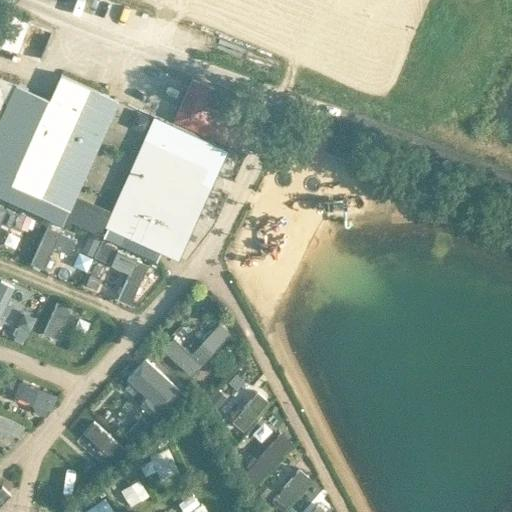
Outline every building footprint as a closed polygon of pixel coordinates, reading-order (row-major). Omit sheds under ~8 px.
[(0,42),(19,50),(31,19),(0,6),(0,42)] [(15,83),(0,114),(0,177),(67,207),(63,216),(98,233),(103,223),(160,249),(178,257),(227,148),(154,115),(109,216),(107,215),(110,209),(76,193),(118,99),(61,73),(50,98),(27,88),(15,83)] [(184,96),(174,119),(238,147),(248,125),(206,106),(213,88),(192,79),(184,96)] [(327,135),(315,130),(308,127),(297,123),(288,147),(306,154),(318,158),(327,135)] [(0,247),(16,219),(2,211),(0,214),(0,247)] [(56,229),(38,265),(54,273),(72,237),(56,229)] [(134,276),(122,301),(137,308),(156,267),(125,253),(118,268),(134,276)] [(76,340),(77,306),(57,306),(56,340),(76,340)] [(200,354),(182,338),(170,351),(199,378),(240,336),(228,324),(200,354)] [(239,418),(250,430),(278,405),(267,393),(239,418)] [(114,458),(124,447),(109,432),(98,443),(114,458)] [(289,434),(251,474),(264,487),(302,447),(289,434)] [(208,439),(190,438),(189,456),(208,456),(208,439)] [(156,457),(167,483),(187,474),(176,449),(156,457)] [(306,468),(280,502),(293,511),(319,478),(306,468)] [(138,508),(156,496),(145,480),(127,492),(138,508)] [(0,504),(10,494),(1,484),(0,485),(0,504)] [(335,511),(324,500),(310,511),(335,511)]
